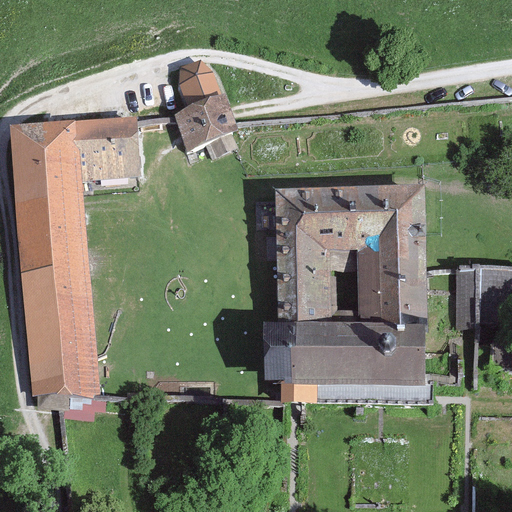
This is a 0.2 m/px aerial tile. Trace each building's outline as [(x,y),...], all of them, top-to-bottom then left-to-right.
[(177,93),(187,118),(175,123),(176,126),(189,159),(206,152),(228,144),(239,139),(233,124),(229,113),(216,80),(202,63),(178,71),(177,93)] [(14,131),(35,409),(62,407),(102,404),(102,398),(85,183),(140,179),(137,132),(136,122),(14,131)] [(228,144),(206,152),(211,165),(233,156),(228,144)] [(274,324),(264,325),(265,386),(281,386),(282,404),(435,407),(432,352),(428,351),(425,186),(275,192),(274,238),(274,324)] [(511,268),(452,268),(452,330),(487,330),(487,375),(511,374),(511,268)]
